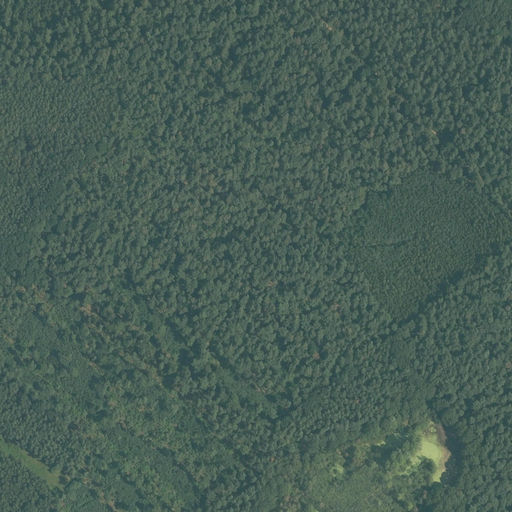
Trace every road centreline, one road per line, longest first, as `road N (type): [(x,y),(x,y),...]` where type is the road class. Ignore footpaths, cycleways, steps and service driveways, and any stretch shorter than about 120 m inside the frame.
road 1 (track): [(511,209),(299,0)]
road 2 (track): [(511,383),(483,445),(506,511)]
